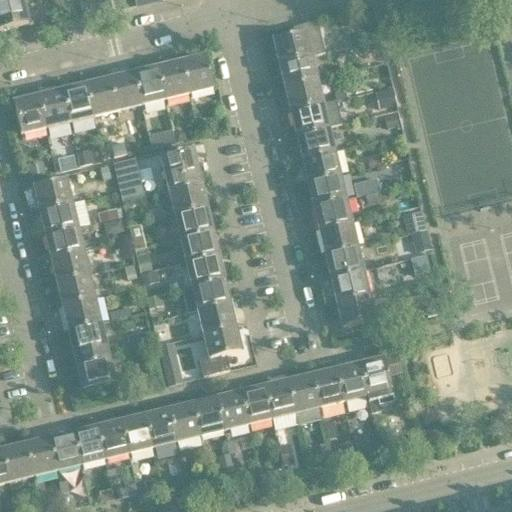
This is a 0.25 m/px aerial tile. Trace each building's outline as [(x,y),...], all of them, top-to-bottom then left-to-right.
[(22,2),(0,7),(0,32),(28,26),(22,2)] [(289,39),(272,43),(278,66),(310,58),(310,60),(324,56),(316,23),(288,32),(289,39)] [(310,58),(278,66),(284,90),(316,82),(310,60),(310,58)] [(205,59),(181,65),(189,97),(213,91),(205,59)] [(181,65),(158,71),(165,103),(189,97),(181,65)] [(158,71),(134,76),(141,108),(165,103),(158,71)] [(328,80),(338,78),(337,71),(326,73),(328,80)] [(134,76),(110,82),(117,114),(141,108),(134,76)] [(110,82),(85,88),(93,120),(117,114),(110,82)] [(316,82),(284,90),(289,114),(321,106),(316,82)] [(85,88),(62,94),(69,126),(93,120),(85,88)] [(62,94),(38,99),(46,131),(69,126),(62,94)] [(334,96),(336,105),(346,102),(344,94),(334,96)] [(38,99),(16,104),(13,105),(20,137),(46,131),(38,99)] [(321,106),(289,114),(295,138),(327,130),(328,131),(341,128),(335,104),(322,108),(321,106)] [(129,135),(126,124),(119,126),(122,136),(129,135)] [(98,142),(104,140),(102,130),(95,131),(98,142)] [(327,130),(295,138),(301,162),(333,154),(328,131),(327,130)] [(173,131),(149,136),(152,150),(176,145),(173,131)] [(192,152),(160,160),(168,194),(185,190),(183,179),(197,176),(192,152)] [(78,157),(81,168),(93,166),(90,154),(78,157)] [(333,154),(301,162),(307,185),(339,178),(333,154)] [(118,181),(141,176),(138,162),(115,167),(118,181)] [(367,172),(377,170),(376,163),(365,165),(367,172)] [(185,190),(168,194),(174,218),(206,210),(197,176),(183,179),(185,190)] [(116,182),(122,206),(141,201),(135,178),(116,182)] [(339,178),(307,185),(312,209),(344,201),(339,178)] [(33,190),(39,213),(71,206),(65,182),(33,190)] [(344,201),(312,209),(318,233),(350,226),(344,201)] [(71,206),(39,213),(45,237),(77,230),(71,206)] [(206,210),(174,218),(179,242),(212,234),(206,210)] [(151,216),(152,223),(163,220),(162,214),(151,216)] [(350,226),(318,233),(324,258),(356,250),(350,226)] [(77,230),(45,237),(51,263),(83,255),(77,230)] [(212,234),(179,242),(185,266),(217,258),(212,234)] [(356,250),(324,258),(330,282),(362,275),(356,250)] [(83,255),(51,263),(56,286),(88,278),(83,255)] [(217,258),(185,266),(191,290),(223,282),(217,258)] [(362,275),(330,282),(336,306),(368,298),(362,275)] [(88,278),(56,286),(62,309),(94,302),(88,278)] [(223,282),(191,290),(197,314),(229,306),(223,282)] [(378,289),(379,296),(390,293),(388,286),(378,289)] [(368,298),(336,306),(342,330),(374,323),(368,298)] [(94,302),(62,309),(68,335),(100,328),(94,302)] [(229,306),(197,314),(202,337),(235,330),(229,306)] [(385,319),(395,317),(394,310),(383,313),(385,319)] [(110,324),(112,323),(130,319),(129,311),(109,315),(110,324)] [(100,328),(68,335),(76,368),(93,364),(90,352),(105,348),(100,328)] [(241,355),(235,330),(202,337),(208,361),(199,364),(203,380),(230,374),(226,358),(241,355)] [(137,337),(126,339),(129,350),(139,347),(137,337)] [(116,342),(119,352),(129,350),(126,339),(116,342)] [(156,349),(170,388),(185,383),(172,343),(156,349)] [(93,364),(76,368),(82,393),(114,385),(105,348),(90,352),(93,364)] [(388,381),(399,378),(395,359),(358,368),(366,400),(370,417),(380,415),(379,409),(394,406),(391,394),(388,381)] [(366,400),(358,368),(335,373),(343,405),(366,400)] [(343,405),(335,373),(311,379),(319,411),(343,405)] [(319,411),(311,379),(287,385),(295,417),(298,428),(322,422),(319,411)] [(295,417),(287,385),(263,390),(271,422),(295,417)] [(263,390),(239,396),(247,428),(271,422),(263,390)] [(239,396),(216,402),(223,434),(247,428),(239,396)] [(216,402),(192,408),(199,440),(223,434),(216,402)] [(192,408),(168,413),(175,445),(199,440),(192,408)] [(168,413),(143,419),(151,451),(175,445),(168,413)] [(143,419),(119,425),(127,457),(151,451),(143,419)] [(119,425),(95,431),(103,463),(127,457),(119,425)] [(95,431),(71,437),(79,468),(103,463),(95,431)] [(71,437),(47,442),(55,474),(79,468),(71,437)] [(47,442),(23,448),(31,480),(55,474),(47,442)] [(228,456),(235,454),(233,444),(226,445),(228,456)] [(278,450),(283,470),(294,467),(289,447),(278,450)] [(23,448),(0,454),(8,485),(31,480),(23,448)] [(0,454),(0,453),(0,487),(8,485),(0,454)] [(116,483),(113,473),(106,474),(109,485),(116,483)] [(89,479),(82,480),(85,490),(92,489),(89,479)] [(181,481),(167,482),(169,507),(183,506),(181,481)] [(61,496),(68,495),(66,484),(59,486),(61,496)] [(21,506),(18,496),(12,497),(14,508),(21,506)]
